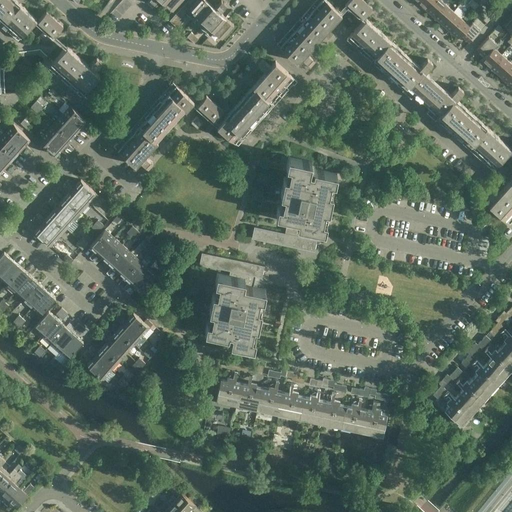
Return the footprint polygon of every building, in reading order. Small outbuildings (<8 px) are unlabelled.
[(37,18),(16,0),(0,0),(0,8),(25,31),(37,18)] [(166,0),(164,2),(173,9),(180,0),(166,0)] [(187,0),(169,20),(177,28),(182,23),(179,20),(189,8),(197,15),(209,2),(206,0),(187,0)] [(221,9),(226,4),(221,0),(217,5),(221,9)] [(363,0),(348,0),(345,4),(361,19),(372,7),(363,0)] [(418,0),(417,2),(425,9),(433,0),(418,0)] [(441,0),(433,0),(425,9),(433,16),(445,3),(441,0)] [(328,1),(284,50),(297,62),(302,57),(310,64),(314,59),(306,52),(341,13),(328,1)] [(197,15),(193,19),(210,34),(214,30),(213,30),(225,17),(209,2),(197,15)] [(445,3),(433,16),(441,23),(453,10),(445,3)] [(453,10),(441,23),(449,31),(461,18),(453,10)] [(480,13),(484,18),(483,19),(487,22),(491,17),(487,15),(483,10),(480,13)] [(46,11),(36,22),(44,30),(55,18),(46,11)] [(511,17),(511,16),(503,24),(511,32),(511,17)] [(213,30),(214,30),(222,37),(233,24),(225,17),(213,30)] [(63,26),(55,18),(44,30),(52,37),(63,26)] [(420,67),(392,42),(365,18),(354,31),(419,89),(430,76),(425,71),(432,63),(427,59),(420,67)] [(461,18),(449,31),(458,38),(461,34),(469,25),(461,18)] [(472,21),(469,25),(461,34),(469,42),(481,29),(472,21)] [(9,31),(18,39),(23,33),(15,25),(9,31)] [(187,36),(194,43),(198,38),(191,31),(187,36)] [(346,38),(351,42),(355,46),(361,40),(352,32),(346,38)] [(477,49),(480,52),(485,56),(493,47),(494,47),(497,44),(488,36),(477,49)] [(89,66),(82,59),(67,45),(55,58),(88,88),(100,75),(95,70),(102,62),(97,58),(89,66)] [(485,56),(481,59),(490,67),(501,54),(494,47),(493,47),(485,56)] [(501,54),(490,67),(498,74),(510,61),(501,54)] [(266,71),(256,82),(217,126),(230,137),(288,72),(275,61),(271,66),(263,58),(258,64),(266,71)] [(511,63),(510,61),(498,74),(506,81),(511,74),(511,63)] [(297,80),(290,74),(286,77),(294,84),(297,80)] [(411,98),(417,90),(408,82),(402,90),(411,98)] [(511,148),(473,115),(456,99),(463,91),(458,86),(451,94),(446,90),(434,103),(499,161),(511,148)] [(52,88),(48,91),(54,97),(58,93),(52,88)] [(181,88),(122,153),(135,165),(140,160),(148,167),(153,162),(144,155),(194,100),(181,88)] [(206,95),(196,107),(212,122),(223,110),(206,95)] [(34,103),(40,109),(43,106),(37,100),(34,103)] [(34,103),(31,106),(37,112),(40,109),(34,103)] [(441,112),(433,104),(426,111),(435,119),(441,112)] [(70,105),(62,114),(79,129),(87,120),(70,105)] [(103,112),(108,116),(113,111),(108,106),(103,112)] [(62,114),(55,122),(71,137),(79,129),(62,114)] [(197,128),(199,126),(203,121),(197,116),(191,122),(197,128)] [(20,123),(27,128),(30,124),(24,119),(20,123)] [(55,122),(47,131),(64,146),(71,137),(55,122)] [(30,138),(13,124),(5,132),(22,147),(30,138)] [(47,131),(39,140),(56,154),(64,146),(47,131)] [(22,147),(5,132),(0,138),(0,142),(14,156),(22,147)] [(113,145),(120,152),(124,148),(117,141),(113,145)] [(14,156),(0,142),(0,158),(7,164),(14,156)] [(492,169),(498,163),(489,155),(483,161),(492,169)] [(311,161),(288,156),(286,165),(290,166),(288,177),(284,176),(280,193),(284,194),(282,205),(278,204),(276,213),(288,216),(285,232),(254,226),(251,238),(314,251),(316,239),(310,237),(312,227),(324,230),(326,221),(322,220),(324,209),(329,210),(332,192),(328,191),(330,180),(334,181),(336,172),(313,167),(312,172),(309,171),(311,161)] [(511,177),(498,194),(490,187),(485,192),(493,199),(488,204),(501,216),(511,203),(511,177)] [(97,194),(81,179),(73,188),(89,203),(97,194)] [(89,203),(73,188),(65,196),(82,211),(89,203)] [(82,211),(65,196),(57,205),(74,220),(82,211)] [(74,220),(57,205),(50,213),(66,228),(74,220)] [(116,211),(110,206),(107,209),(113,215),(116,211)] [(66,228),(50,213),(42,222),(59,237),(66,228)] [(119,213),(113,219),(117,223),(122,216),(119,213)] [(101,228),(104,225),(98,219),(95,223),(101,228)] [(59,237),(42,222),(34,231),(51,246),(59,237)] [(101,228),(95,223),(91,226),(98,232),(101,228)] [(130,235),(136,229),(132,225),(127,232),(130,235)] [(105,228),(90,245),(99,253),(114,236),(105,228)] [(134,238),(139,232),(136,229),(130,235),(134,238)] [(85,245),(89,242),(82,236),(79,240),(85,245)] [(114,236),(99,253),(107,261),(122,244),(114,236)] [(85,245),(79,240),(76,243),(82,249),(85,245)] [(147,250),(153,244),(149,241),(144,247),(147,250)] [(122,244),(107,261),(116,268),(131,252),(122,244)] [(151,253),(156,247),(153,244),(147,250),(151,253)] [(4,251),(0,255),(0,273),(13,259),(4,251)] [(131,252),(116,268),(124,276),(139,259),(131,252)] [(209,309),(213,310),(211,321),(207,320),(205,329),(228,334),(229,330),(232,331),(230,341),(253,346),(255,336),(251,336),(253,324),(257,325),(261,308),(257,307),(259,296),(263,297),(265,288),(253,285),(255,275),(262,276),(264,265),(207,253),(201,252),(199,263),(230,270),(229,274),(217,272),(215,281),(219,282),(217,293),(213,292),(209,309)] [(64,257),(70,263),(73,259),(67,253),(64,257)] [(172,261),(168,258),(163,264),(166,267),(172,261)] [(13,259),(0,273),(0,277),(6,284),(21,267),(13,259)] [(139,259),(124,276),(133,283),(148,267),(139,259)] [(21,267),(6,284),(15,291),(30,275),(21,267)] [(148,267),(133,283),(142,291),(156,275),(148,267)] [(30,275),(15,291),(23,299),(38,282),(30,275)] [(38,282),(23,299),(32,306),(47,290),(38,282)] [(47,290),(32,306),(41,314),(55,298),(47,290)] [(321,303),(320,307),(327,308),(327,305),(328,301),(321,299),(321,303)] [(0,307),(0,308),(3,311),(8,305),(5,302),(0,307)] [(59,316),(65,310),(61,307),(56,313),(59,316)] [(48,310),(34,327),(42,335),(57,318),(48,310)] [(62,319),(68,313),(65,310),(59,316),(62,319)] [(503,310),(499,315),(504,319),(508,314),(506,312),(503,310)] [(144,321),(133,312),(125,321),(142,335),(153,324),(146,318),(144,321)] [(17,323),(22,317),(19,314),(13,320),(17,323)] [(499,315),(495,319),(497,321),(500,323),(504,319),(499,315)] [(17,323),(20,326),(25,320),(22,317),(17,323)] [(57,318),(42,335),(51,342),(66,326),(57,318)] [(142,335),(125,321),(118,329),(134,344),(142,335)] [(497,321),(494,326),(498,330),(502,325),(500,323),(497,321)] [(76,331),(82,325),(78,322),(73,328),(76,331)] [(79,334),(85,328),(82,325),(76,331),(79,334)] [(66,326),(51,342),(60,350),(74,333),(66,326)] [(494,326),(489,330),(494,334),(498,330),(494,326)] [(134,344),(118,329),(110,338),(127,352),(134,344)] [(511,332),(511,334),(501,345),(511,354),(511,332)] [(74,333),(60,350),(68,358),(83,341),(74,333)] [(486,343),(490,338),(486,335),(481,339),(486,343)] [(127,352),(110,338),(102,346),(119,361),(127,352)] [(481,339),(477,344),(480,346),(482,348),(486,343),(481,339)] [(475,342),(471,346),(476,350),(480,346),(477,344),(475,342)] [(511,354),(501,345),(487,361),(503,375),(511,365),(511,354)] [(119,361),(102,346),(95,355),(111,369),(119,361)] [(471,346),(467,351),(469,353),(472,355),(476,350),(471,346)] [(150,358),(153,354),(147,348),(143,352),(150,358)] [(469,353),(465,357),(470,361),(474,357),(472,355),(471,355),(469,353)] [(111,369),(95,355),(87,363),(104,378),(111,369)] [(142,366),(145,363),(139,357),(136,361),(142,366)] [(465,357),(461,362),(466,366),(470,361),(465,357)] [(142,366),(136,361),(133,364),(139,370),(142,366)] [(487,361),(473,376),(489,391),(503,375),(487,361)] [(458,375),(462,370),(457,366),(453,371),(458,375)] [(458,375),(453,371),(449,375),(451,377),(454,379),(458,375)] [(447,373),(443,378),(447,382),(451,377),(449,375),(447,373)] [(127,383),(130,380),(124,374),(121,378),(127,383)] [(220,377),(214,376),(210,397),(216,399),(215,402),(236,407),(241,382),(220,377)] [(473,376),(459,392),(475,407),(489,391),(473,376)] [(127,383),(121,378),(117,381),(124,387),(127,383)] [(443,378),(439,383),(441,384),(443,387),(443,386),(447,382),(443,378)] [(262,386),(241,382),(236,407),(257,411),(262,386)] [(441,384),(437,389),(441,393),(446,388),(443,386),(443,387),(441,384)] [(283,391),(262,386),(257,411),(278,416),(283,391)] [(437,389),(433,394),(437,398),(441,393),(437,389)] [(300,394),(283,391),(278,416),(298,420),(304,395),(300,394)] [(459,392),(444,408),(461,423),(475,407),(459,392)] [(324,399),(304,395),(298,420),(319,424),(324,399)] [(345,404),(324,399),(319,424),(340,429),(345,404)] [(366,408),(345,404),(340,429),(361,433),(366,408)] [(387,413),(366,408),(361,433),(381,437),(387,413)] [(241,437),(250,438),(251,431),(243,429),(241,437)] [(20,453),(23,449),(18,445),(15,449),(20,453)] [(3,471),(0,474),(0,490),(18,471),(17,471),(22,466),(18,463),(7,475),(3,471)] [(18,471),(0,490),(0,491),(5,496),(2,500),(4,502),(19,486),(15,482),(21,475),(24,472),(20,469),(18,471),(17,471),(18,471)] [(19,486),(4,502),(7,505),(10,501),(16,506),(34,486),(30,482),(23,490),(19,486)] [(172,494),(170,497),(187,511),(191,507),(195,511),(199,511),(202,510),(181,492),(176,497),(172,494)] [(186,511),(187,511),(170,497),(168,499),(172,502),(167,508),(171,511),(186,511)]
